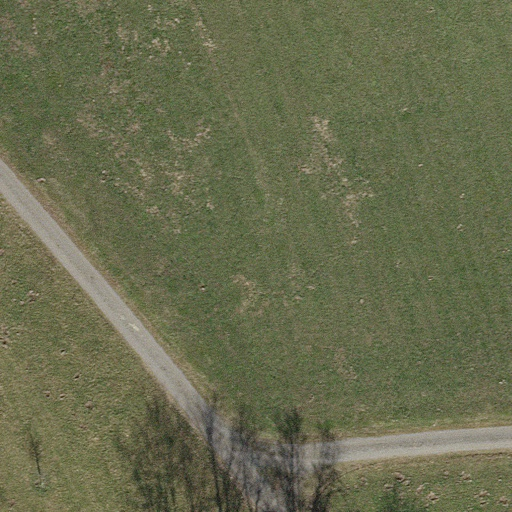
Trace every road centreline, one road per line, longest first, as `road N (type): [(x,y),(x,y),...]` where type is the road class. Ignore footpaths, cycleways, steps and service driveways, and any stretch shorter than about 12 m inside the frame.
road 1 (track): [(277,511),(246,463),(0,180)]
road 2 (track): [(246,463),(511,446)]
